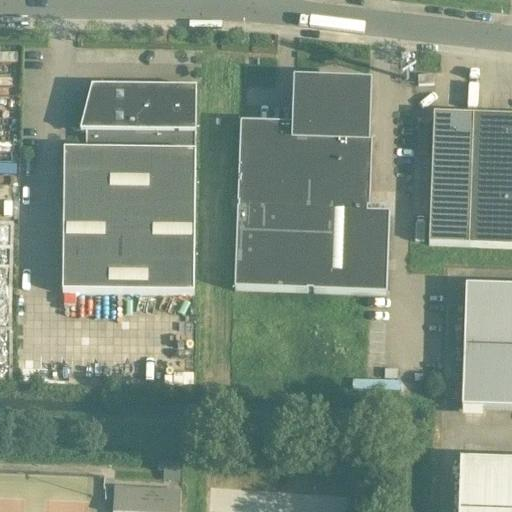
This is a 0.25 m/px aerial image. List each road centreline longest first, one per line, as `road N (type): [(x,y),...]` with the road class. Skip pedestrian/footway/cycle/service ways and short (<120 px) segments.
road 1 (unknown): [(167,349),(66,336),(39,307),(52,9)]
road 2 (unknown): [(402,28),(398,344)]
road 3 (unclassified): [(511,40),(246,10)]
road 4 (unclassified): [(246,10),(0,8)]
road 5 (unknown): [(48,76),(187,76)]
